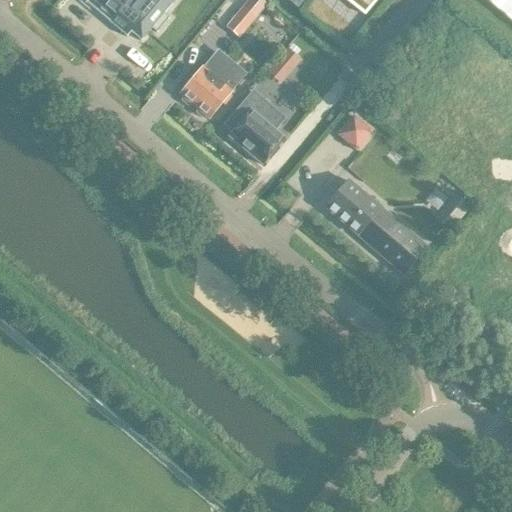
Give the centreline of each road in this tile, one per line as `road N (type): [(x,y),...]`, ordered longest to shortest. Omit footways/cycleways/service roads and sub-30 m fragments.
road 1 (unclassified): [(439,419),(431,385),(414,361),(0,14)]
road 2 (tertiary): [(354,511),(439,419)]
